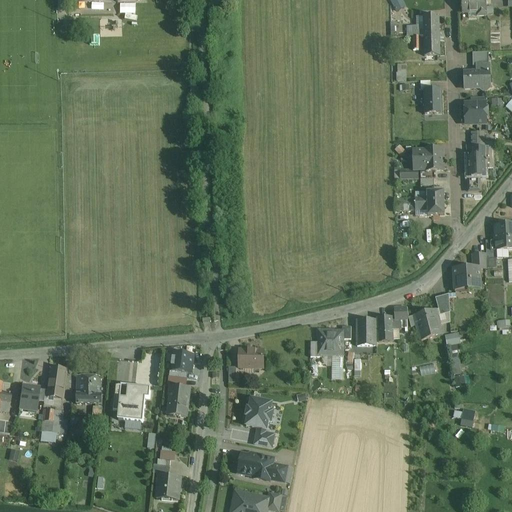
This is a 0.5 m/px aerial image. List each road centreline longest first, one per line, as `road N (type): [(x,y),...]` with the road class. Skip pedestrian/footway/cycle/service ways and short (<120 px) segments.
road 1 (residential): [(208,336),(399,293),(430,277),(456,248)]
road 2 (residential): [(449,0),(456,248)]
road 3 (residential): [(0,353),(208,336)]
road 4 (unclassified): [(208,336),(192,511)]
